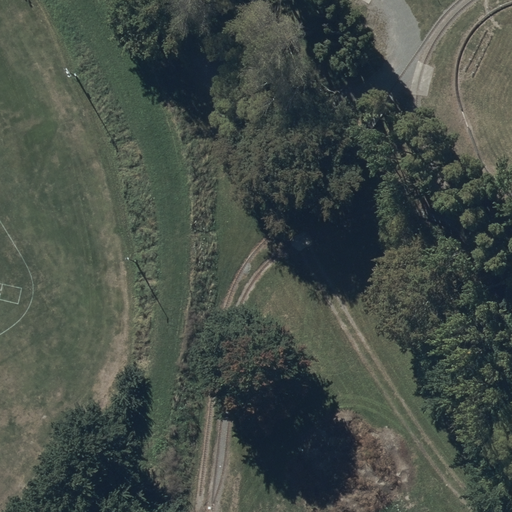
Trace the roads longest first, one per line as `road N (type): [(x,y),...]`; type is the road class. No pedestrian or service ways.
road 1 (track): [(346,310),(147,0)]
road 2 (track): [(327,0),(344,23),(347,50),(327,77),(241,143)]
